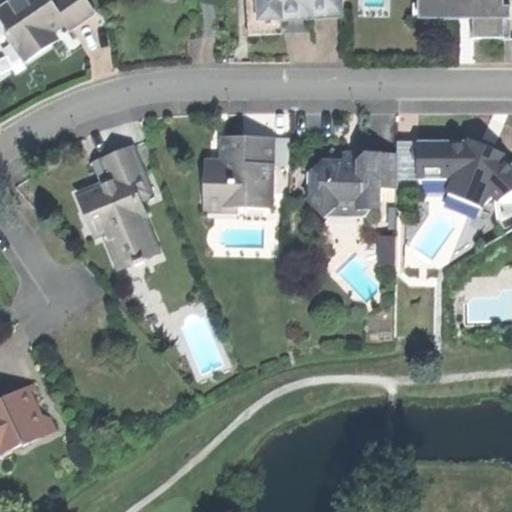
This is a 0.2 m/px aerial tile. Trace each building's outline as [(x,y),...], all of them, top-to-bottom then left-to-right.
[(16,7),(0,17),(0,18),(9,32),(5,35),(24,64),(43,52),(39,46),(47,41),(58,33),(43,10),(36,0),(13,0),(12,1),(16,7)] [(53,0),(55,1),(43,10),(58,33),(62,39),(89,21),(74,0),(53,0)] [(246,0),(247,9),(259,1),(258,0),(246,0)] [(258,0),(259,1),(247,9),(248,31),(262,34),(277,27),(277,19),(301,18),(340,16),(338,0),(258,0)] [(422,0),(422,21),(455,21),(455,13),(471,13),(471,39),(488,39),(508,39),(508,7),(501,7),(501,0),(422,0)] [(0,8),(0,17),(16,7),(12,1),(0,8)] [(51,46),(47,41),(39,46),(43,52),(46,49),(51,46)] [(245,140),(221,140),(221,174),(203,173),(202,209),(243,209),(243,202),(263,202),(263,183),(270,183),(271,167),(271,140),(245,140)] [(288,141),(271,140),(271,167),(287,167),(288,141)] [(417,153),(424,190),(449,185),(444,195),(480,212),(485,201),(493,203),(498,226),(503,236),(511,230),(511,168),(501,160),(503,157),(491,152),(489,157),(476,151),(478,147),(466,141),(464,145),(417,153)] [(480,143),(478,147),(476,151),(489,157),(491,152),(493,149),(487,146),(480,143)] [(101,188),(78,197),(87,221),(97,217),(103,232),(118,268),(155,254),(135,205),(151,198),(132,148),(113,156),(102,160),(112,184),(101,188)] [(338,163),(321,163),(310,172),(319,182),(318,190),(304,202),(322,221),(332,208),(355,208),(355,212),(376,212),(376,189),(394,189),(394,156),(362,156),(354,163),(338,163)] [(91,164),(101,188),(112,184),(102,160),(91,164)] [(270,210),(270,202),(263,202),(243,202),(243,209),(270,210)] [(93,236),(103,232),(97,217),(87,221),(93,236)] [(145,304),(149,307),(158,305),(160,300),(159,294),(154,290),(146,292),(143,298),(145,304)] [(24,388),(0,399),(0,455),(48,434),(47,432),(41,421),(34,406),(24,388)] [(47,418),(41,421),(47,432),(52,429),(47,418)]
